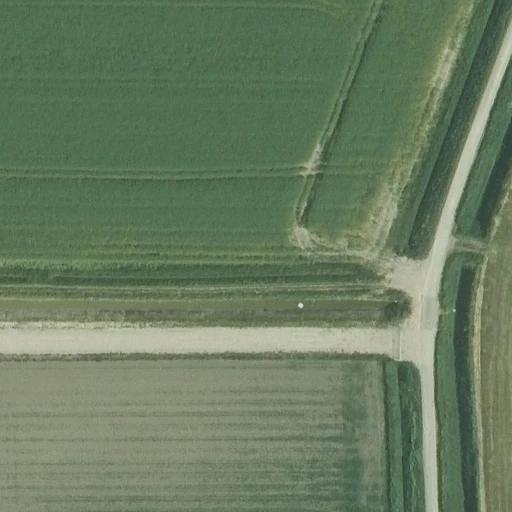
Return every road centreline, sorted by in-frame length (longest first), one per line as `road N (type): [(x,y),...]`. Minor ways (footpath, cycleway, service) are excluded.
road 1 (unclassified): [(434,511),(426,293),(511,31)]
road 2 (track): [(0,290),(426,293)]
